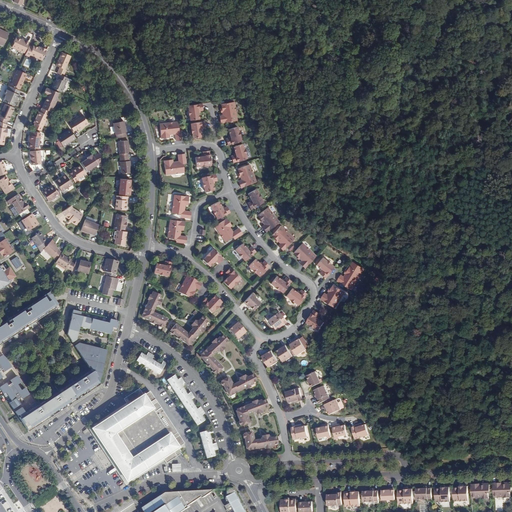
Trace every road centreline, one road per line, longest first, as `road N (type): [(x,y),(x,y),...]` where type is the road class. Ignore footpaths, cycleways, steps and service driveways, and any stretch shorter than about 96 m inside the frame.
road 1 (track): [(339,0),(365,93),(450,199),(480,322)]
road 2 (residential): [(228,191),(259,241),(314,292),(295,327),(260,337)]
road 3 (residential): [(41,455),(107,401),(127,327)]
road 4 (residential): [(229,443),(214,402),(183,361),(127,327)]
road 5 (residential): [(150,152),(122,80),(97,51),(61,33)]
road 6 (residential): [(143,259),(75,241),(27,183)]
road 7 (residential): [(88,511),(160,478),(219,474)]
road 8 (residential): [(16,155),(20,122),(61,33)]
road 9 (residential): [(404,470),(398,454),(288,463)]
